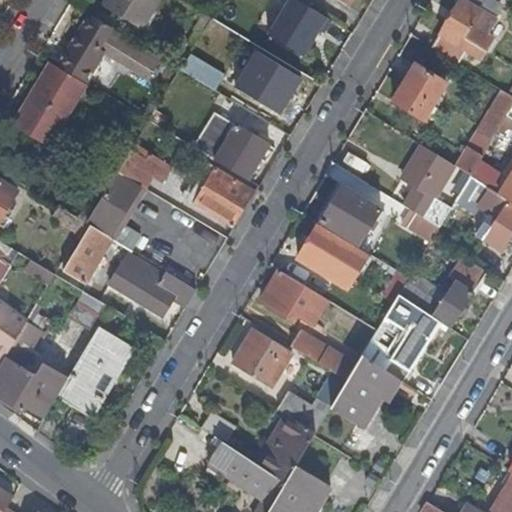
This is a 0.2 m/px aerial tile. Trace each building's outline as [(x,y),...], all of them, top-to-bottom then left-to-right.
[(141,27),(157,0),(107,0),(105,5),(141,27)] [(327,18),(294,0),(289,0),(268,36),(304,57),(327,18)] [(493,0),(460,0),(432,47),(438,51),(458,63),(466,50),(480,58),(493,38),(471,25),(480,10),(490,16),(498,3),(493,0)] [(112,33),(115,29),(92,15),(61,66),(84,80),(102,51),(148,81),(159,64),(112,33)] [(258,53),(237,89),(279,114),(300,78),(258,53)] [(211,69),(188,54),(180,68),(203,82),(211,69)] [(417,62),(394,101),(423,118),(446,80),(417,62)] [(50,64),(17,120),(50,140),(84,84),(50,64)] [(511,95),(502,90),(456,165),(471,174),(478,162),(486,148),(506,115),(511,105),(511,95)] [(486,148),(503,159),(506,162),(511,152),(511,119),(506,115),(486,148)] [(228,137),(214,159),(248,179),(269,145),(236,125),(228,137)] [(214,159),(228,137),(215,130),(202,151),(214,159)] [(434,157),(436,153),(422,145),(401,178),(414,186),(403,204),(415,211),(439,226),(451,206),(434,196),(451,167),(434,157)] [(147,157),(132,148),(118,171),(144,187),(146,188),(152,177),(161,181),(171,165),(151,152),(147,157)] [(496,169),(503,159),(486,148),(478,162),(501,177),(503,173),(496,169)] [(501,177),(478,162),(471,174),(470,175),(482,183),(492,189),(511,202),(511,158),(509,163),(506,162),(503,159),(496,169),(503,173),(501,177)] [(194,203),(234,227),(256,191),(216,167),(194,203)] [(142,192),(144,187),(118,171),(93,212),(87,223),(91,226),(107,235),(110,237),(138,189),(142,192)] [(470,203),(482,183),(470,175),(458,195),(470,203)] [(0,179),(0,221),(3,217),(13,201),(19,191),(0,179)] [(342,186),(321,220),(359,242),(380,208),(342,186)] [(138,189),(110,237),(113,239),(115,240),(146,188),(144,187),(142,192),(138,189)] [(500,251),(511,232),(511,202),(492,189),(480,207),(490,215),(477,235),(500,251)] [(13,201),(3,217),(7,219),(17,203),(13,201)] [(77,202),(70,213),(87,223),(93,212),(77,202)] [(52,217),(80,234),(87,223),(70,213),(59,206),(52,217)] [(406,227),(430,241),(435,234),(439,226),(415,211),(406,227)] [(352,277),(367,253),(348,241),(346,243),(317,225),(298,257),(328,275),(333,266),(352,277)] [(86,284),(113,239),(110,237),(107,235),(91,226),(64,271),(86,284)] [(0,256),(11,264),(19,252),(0,240),(0,256)] [(124,260),(128,253),(119,247),(115,254),(124,260)] [(124,260),(121,265),(156,285),(163,274),(128,253),(124,260)] [(440,305),(406,282),(399,294),(440,321),(450,328),(486,274),(462,258),(449,278),(455,282),(440,305)] [(0,281),(8,263),(0,259),(0,281)] [(50,282),(55,274),(40,265),(35,273),(50,282)] [(186,307),(197,289),(167,271),(164,275),(163,274),(156,285),(121,265),(110,283),(162,315),(172,298),(186,307)] [(317,292),(279,269),(268,288),(272,291),(264,304),(294,322),(298,314),(313,324),(329,299),(317,292)] [(389,293),(397,297),(399,294),(406,282),(409,278),(400,273),(389,293)] [(322,283),(317,292),(329,299),(338,305),(340,306),(346,297),(322,283)] [(272,291),(268,288),(260,301),(264,304),(272,291)] [(65,317),(94,335),(111,308),(81,290),(65,317)] [(392,360),(368,345),(363,353),(396,375),(402,379),(404,381),(411,369),(440,321),(399,294),(397,297),(385,316),(408,332),(392,360)] [(27,321),(0,304),(0,359),(3,362),(5,357),(22,330),(27,321)] [(255,329),(233,364),(265,383),(286,348),(255,329)] [(35,406),(48,382),(17,364),(29,341),(23,338),(26,333),(22,330),(5,357),(7,358),(0,368),(0,394),(23,409),(26,402),(35,406)] [(300,331),(291,346),(327,369),(347,380),(356,365),(300,331)] [(125,358),(92,338),(61,389),(57,396),(93,419),(105,399),(100,396),(122,360),(123,361),(125,358)] [(396,375),(363,353),(356,365),(347,380),(331,407),(364,427),(383,396),(396,375)] [(282,388),(272,405),(289,416),(316,432),(331,407),(347,380),(327,369),(307,402),(282,388)] [(415,371),(411,369),(404,381),(407,383),(415,371)] [(402,379),(396,375),(383,396),(389,400),(402,379)] [(48,382),(35,406),(47,413),(57,396),(61,389),(48,382)] [(214,411),(203,428),(223,441),(227,444),(238,426),(214,411)] [(284,435),(264,468),(286,482),(296,464),(315,433),(316,432),(289,416),(279,432),(284,435)] [(278,431),(257,464),(264,468),(284,435),(279,432),(278,431)] [(267,511),(286,482),(264,468),(257,464),(227,444),(223,441),(209,463),(264,500),(266,501),(259,511),(267,511)] [(315,511),(332,486),(296,464),(286,482),(267,511),(315,511)] [(480,511),(470,505),(465,511),(511,511),(511,478),(491,511),(480,511)] [(0,511),(12,511),(7,508),(14,497),(0,487),(0,511)]
